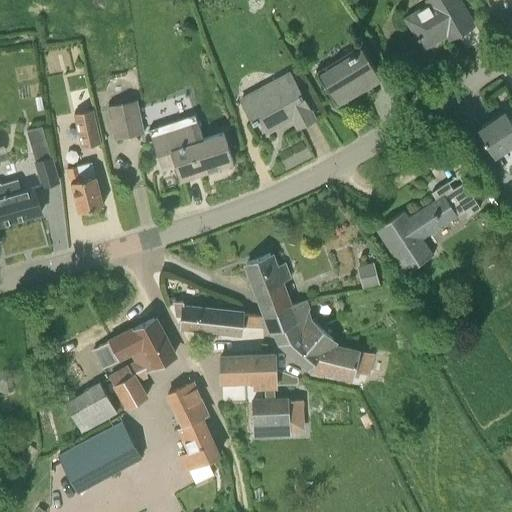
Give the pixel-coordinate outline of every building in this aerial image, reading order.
[(472,23),(462,6),(458,0),(423,0),(426,4),(406,16),(424,46),(447,32),(449,36),(472,23)] [(115,57),(134,54),(131,34),(112,37),(115,57)] [(381,78),(370,61),(362,47),(318,73),(326,88),(337,105),(352,95),(345,85),(359,77),(366,87),(369,85),(381,78)] [(314,118),(304,100),(288,71),(239,97),(253,123),(259,119),(266,132),(293,117),(298,127),(314,118)] [(352,95),(352,96),(358,107),(375,96),(369,85),(366,87),(352,95)] [(144,133),(137,99),(107,105),(114,139),(144,133)] [(100,143),(93,109),(73,113),(81,147),(100,143)] [(511,145),(511,121),(505,110),(478,128),(489,144),(496,156),(511,145)] [(226,142),(223,130),(203,137),(194,112),(148,128),(160,164),(174,159),(180,178),(219,166),(217,161),(226,158),(227,163),(233,161),(226,142)] [(34,160),(50,156),(42,125),(26,130),(34,160)] [(41,185),(58,181),(50,156),(34,160),(41,185)] [(103,205),(96,175),(92,161),(67,168),(73,192),(78,211),(103,205)] [(0,224),(41,212),(33,185),(20,189),(17,179),(0,184),(0,224)] [(480,207),(474,198),(463,182),(453,189),(448,181),(431,192),(436,200),(409,217),(404,210),(376,228),(405,272),(433,253),(423,238),(465,211),(468,216),(480,207)] [(285,262),(275,266),(271,253),(247,262),(257,289),(267,314),(292,305),(284,280),(291,278),(285,262)] [(379,284),(373,262),(357,266),(363,288),(379,284)] [(280,342),(310,366),(334,338),(312,321),(304,300),(292,305),(267,314),(263,314),(262,323),(262,325),(271,324),(272,330),(276,328),(280,342)] [(262,323),(263,314),(194,307),(183,307),(183,301),(174,301),(177,315),(181,314),(181,325),(224,329),(241,329),(241,323),(262,323)] [(109,376),(114,384),(133,373),(138,381),(148,375),(144,370),(174,354),(154,317),(93,350),(102,367),(130,352),(135,362),(109,376)] [(334,338),(310,366),(353,381),(354,376),(358,377),(359,373),(369,375),(374,354),(358,351),(359,349),(336,343),(337,341),(334,338)] [(266,386),(266,400),(275,399),(275,386),(277,386),(275,354),(220,357),(221,377),(254,377),(254,386),(266,386)] [(147,396),(138,381),(133,373),(114,384),(113,385),(126,408),(147,396)] [(1,382),(0,381),(0,392),(3,392),(3,394),(13,392),(11,378),(1,380),(1,382)] [(117,412),(99,380),(86,388),(85,390),(64,402),(82,433),(117,412)] [(206,414),(191,382),(170,392),(177,407),(176,407),(184,424),(178,427),(189,450),(179,455),(185,469),(219,454),(202,416),(206,414)] [(301,424),(298,399),(275,399),(266,400),(252,401),(254,421),(255,432),(291,430),(291,425),(301,424)] [(124,424),(122,421),(58,455),(77,492),(142,458),(124,424)]
